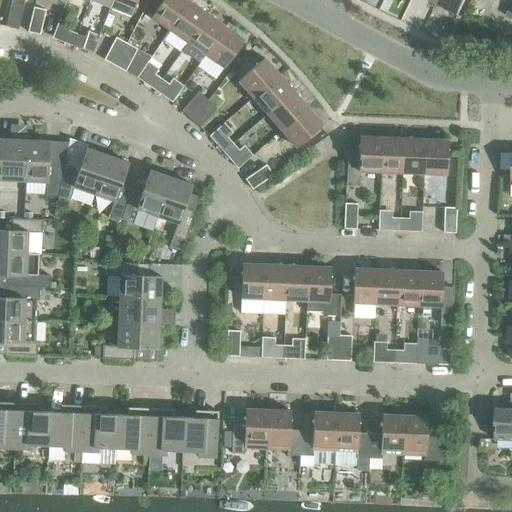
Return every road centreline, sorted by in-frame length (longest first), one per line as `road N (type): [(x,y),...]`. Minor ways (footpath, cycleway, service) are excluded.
road 1 (residential): [(482,380),(193,378)]
road 2 (residential): [(484,255),(273,245),(228,195)]
road 3 (residential): [(193,378),(0,374)]
road 4 (residential): [(193,378),(203,245),(228,195)]
road 5 (tertiary): [(487,82),(422,73),(316,14)]
road 6 (residential): [(160,121),(108,81),(0,42)]
road 7 (residential): [(160,121),(119,132),(46,108),(0,106)]
road 8 (residential): [(484,255),(486,127)]
road 9 (residential): [(482,380),(484,255)]
